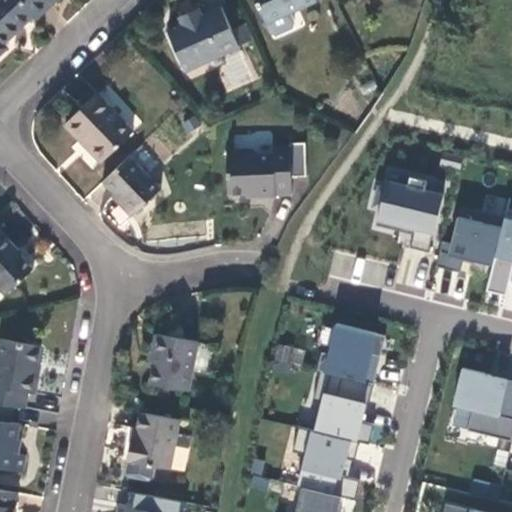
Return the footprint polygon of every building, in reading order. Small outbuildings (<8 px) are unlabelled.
[(18,31),(32,17),(15,0),(0,0),(0,55),(7,49),(3,46),(18,31)] [(15,0),(32,17),(47,3),(50,7),(57,0),(15,0)] [(317,3),(315,0),(256,0),(267,25),(317,3)] [(168,31),(183,65),(215,51),(217,54),(251,39),(244,25),(231,31),(221,7),(207,13),(202,16),(199,9),(180,17),(183,24),(168,31)] [(133,133),(97,95),(84,107),(66,125),(101,163),(133,133)] [(255,150),(228,151),(229,194),(245,194),(258,194),(258,196),(275,196),(275,197),(292,197),(291,177),(306,177),(305,143),(292,144),(291,146),(273,147),(273,153),(260,154),(255,150)] [(462,167),(465,154),(445,150),(442,162),(462,167)] [(162,189),(130,155),(102,182),(114,195),(122,202),(120,204),(131,217),(162,189)] [(434,250),(448,192),(429,187),(432,177),(393,168),(389,186),(382,185),(377,205),(384,206),(380,223),(403,229),(404,223),(419,226),(417,232),(414,246),(434,250)] [(438,264),(463,270),(466,255),(495,262),(507,214),(463,204),(454,241),(444,238),(438,264)] [(511,215),(507,214),(495,262),(489,286),(509,290),(511,277),(511,215)] [(417,232),(419,226),(404,223),(403,229),(417,232)] [(0,289),(7,296),(34,270),(21,257),(14,250),(16,248),(2,234),(0,236),(0,289)] [(336,257),(335,279),(385,282),(386,262),(355,260),(355,259),(336,257)] [(323,368),(377,382),(381,365),(372,362),(375,352),(383,354),(388,333),(339,321),(331,352),(324,350),(320,368),(323,368)] [(188,392),(197,343),(157,336),(153,354),(156,354),(153,367),(150,385),(188,392)] [(0,404),(14,408),(25,410),(29,393),(34,394),(40,365),(43,348),(4,341),(0,360),(0,404)] [(301,366),(303,349),(276,346),(274,362),(301,366)] [(375,352),(372,362),(381,365),(383,354),(375,352)] [(511,376),(465,365),(456,403),(476,407),(471,428),(511,437),(511,376)] [(372,442),(377,423),(363,419),(367,402),(372,403),(377,382),(323,368),(316,399),(325,401),(319,429),(363,440),(372,442)] [(11,424),(14,408),(0,404),(0,470),(22,475),(25,457),(15,454),(17,444),(20,426),(11,424)] [(170,469),(180,420),(141,413),(135,441),(132,440),(130,452),(128,461),(130,462),(128,476),(151,481),(154,466),(170,469)] [(350,456),(358,458),(363,440),(319,429),(301,425),(296,449),(309,452),(301,484),(305,485),(345,494),(359,498),(364,479),(341,473),(343,466),(347,467),(350,456)] [(340,511),(345,494),(305,485),(298,511),(340,511)] [(12,508),(14,494),(0,491),(0,511),(14,511),(15,509),(12,508)] [(185,511),(187,504),(131,493),(129,509),(119,507),(118,511),(185,511)] [(483,511),(446,503),(443,511),(483,511)]
